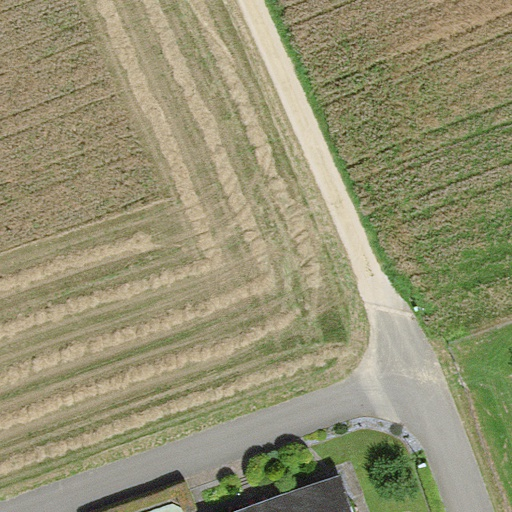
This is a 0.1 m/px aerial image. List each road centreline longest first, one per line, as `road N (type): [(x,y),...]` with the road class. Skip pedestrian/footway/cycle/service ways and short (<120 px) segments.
road 1 (residential): [(472,511),(434,415),(397,383),(29,511)]
road 2 (track): [(254,0),(389,312),(397,383)]
